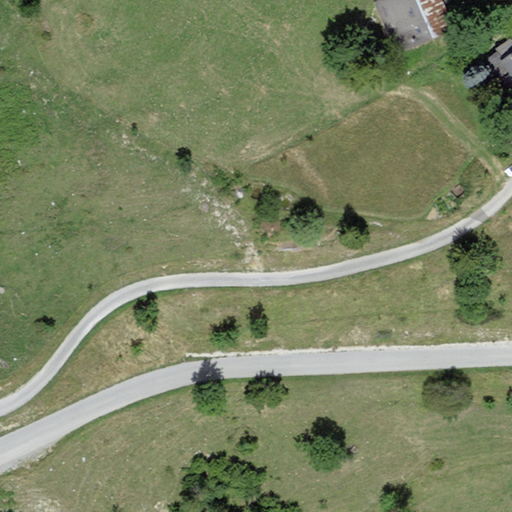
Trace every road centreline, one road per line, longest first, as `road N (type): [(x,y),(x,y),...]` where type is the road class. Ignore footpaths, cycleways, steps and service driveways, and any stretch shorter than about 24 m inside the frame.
road 1 (track): [(511,191),(453,237),(375,267),(311,281),(135,291),(106,306),(37,386),(0,411)]
road 2 (unclassified): [(0,458),(127,395),(193,375),(511,362)]
